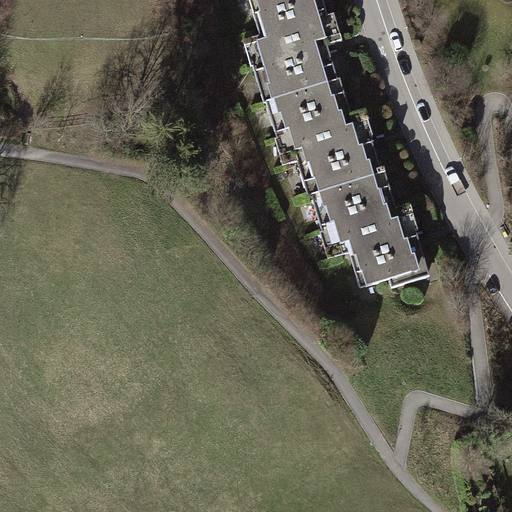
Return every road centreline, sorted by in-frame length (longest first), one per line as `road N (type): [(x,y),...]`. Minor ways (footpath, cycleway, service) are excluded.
road 1 (residential): [(511,289),(409,105),(374,0)]
road 2 (track): [(477,274),(485,404),(467,411),(415,399),(394,466)]
road 3 (track): [(511,122),(504,104),(491,102),(484,111),(491,225)]
